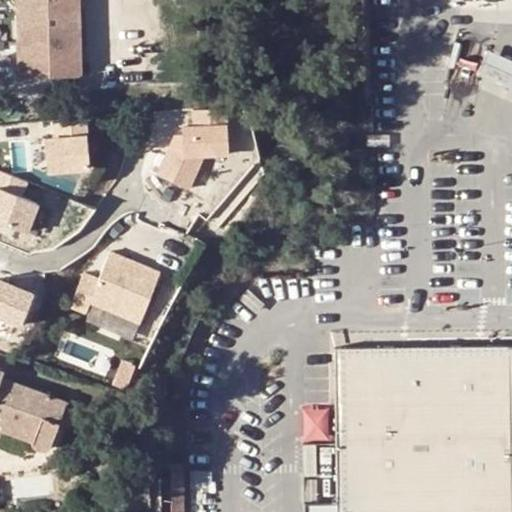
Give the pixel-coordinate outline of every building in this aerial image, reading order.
[(79,0),(17,0),(20,81),(82,79),(79,0)] [(511,55),(488,45),(477,71),(510,85),(511,86),(511,55)] [(231,152),(228,104),(194,106),(196,127),(163,129),(166,181),(199,179),(197,154),(231,152)] [(89,165),(87,130),(46,133),(48,167),(89,165)] [(44,137),(13,139),(14,152),(27,151),(28,162),(45,161),(44,137)] [(23,193),(29,177),(0,167),(0,218),(30,228),(40,198),(23,193)] [(72,305),(89,312),(93,302),(141,320),(161,265),(110,247),(100,275),(85,269),(72,305)] [(0,314),(19,323),(35,288),(0,272),(0,314)] [(511,511),(511,347),(479,348),(337,350),(339,507),(307,507),(307,511),(511,511)] [(34,443),(33,448),(42,451),(47,451),(50,449),(68,404),(3,379),(5,373),(0,371),(0,423),(4,425),(2,430),(34,443)] [(303,405),(305,437),(332,435),(330,402),(303,405)] [(147,511),(181,511),(182,464),(148,464),(147,511)]
